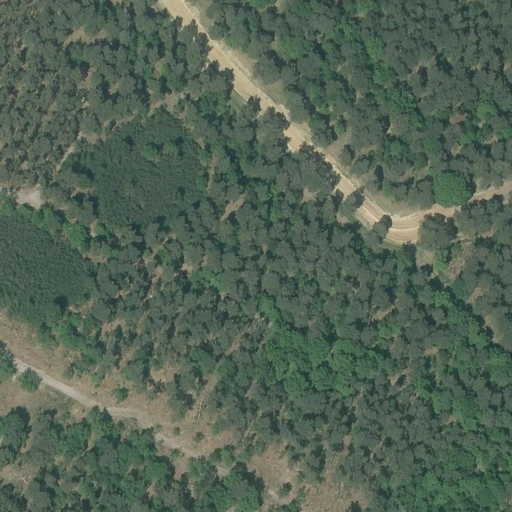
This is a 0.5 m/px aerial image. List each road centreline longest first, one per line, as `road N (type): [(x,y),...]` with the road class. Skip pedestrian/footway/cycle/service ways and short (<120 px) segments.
road 1 (track): [(511,438),(0,197)]
road 2 (track): [(291,511),(0,361)]
road 3 (track): [(132,259),(81,403)]
